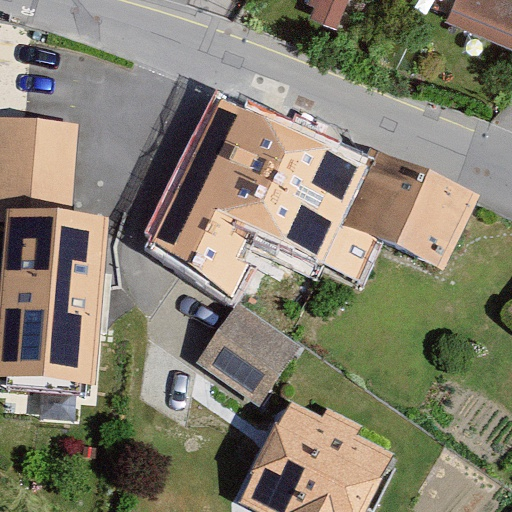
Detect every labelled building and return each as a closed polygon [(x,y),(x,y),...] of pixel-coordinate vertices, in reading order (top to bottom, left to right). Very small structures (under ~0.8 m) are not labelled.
[(312,0),(309,12),(343,23),(350,0),(312,0)] [(511,0),(459,0),(450,23),(511,49),(511,0)] [(373,169),(227,93),(154,255),(233,300),(264,236),(359,283),(380,244),(346,228),(373,169)] [(0,193),(77,197),(80,121),(0,118),(0,193)] [(478,199),(380,154),(373,169),(346,228),(380,244),(444,273),(478,199)] [(0,381),(95,388),(107,225),(71,223),(7,218),(0,313),(0,381)] [(298,353),(240,309),(200,359),(258,404),(298,353)] [(287,406),(245,503),(266,511),(369,511),(395,453),(287,406)]
